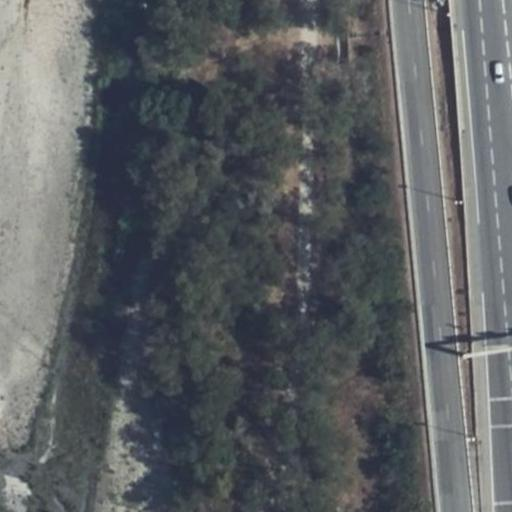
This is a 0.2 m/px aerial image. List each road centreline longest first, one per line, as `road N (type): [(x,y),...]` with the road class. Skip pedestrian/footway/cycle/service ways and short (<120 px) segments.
road 1 (motorway): [(408,0),(456,511)]
road 2 (track): [(277,511),(306,286),(306,0)]
road 3 (motorway): [(492,0),(511,194)]
